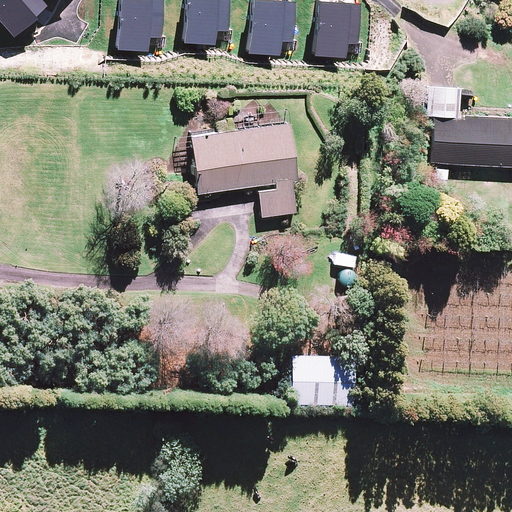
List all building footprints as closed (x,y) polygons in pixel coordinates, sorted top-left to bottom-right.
[(511,164),(511,116),(455,114),(456,85),(426,83),(424,114),(431,114),(429,160),(511,164)] [(295,210),(286,123),(187,133),(193,189),(256,183),(259,214),(295,210)] [(454,168),(435,167),(435,181),(454,182),(454,168)] [(357,282),(357,279),(357,275),(355,272),(353,269),(350,267),(346,266),(342,267),(339,268),(336,271),(334,274),(334,278),(334,281),(336,285),(338,287),(341,289),(345,290),(349,289),(352,288),(355,285),(357,282)] [(351,353),(287,350),(285,398),(349,401),(351,353)]
